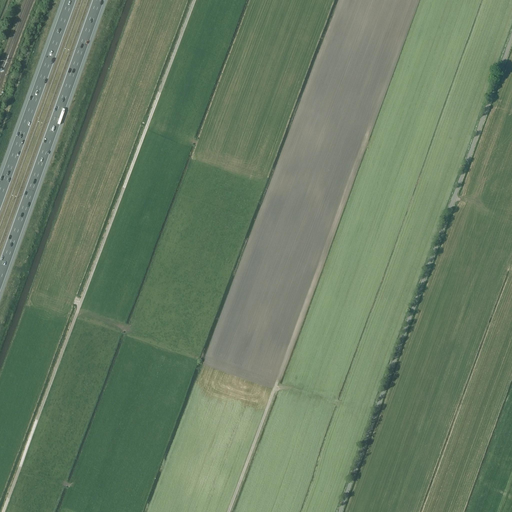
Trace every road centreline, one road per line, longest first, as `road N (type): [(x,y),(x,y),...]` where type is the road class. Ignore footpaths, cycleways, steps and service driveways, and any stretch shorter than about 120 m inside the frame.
road 1 (motorway): [(0,276),(99,0)]
road 2 (motorway): [(70,0),(0,194)]
